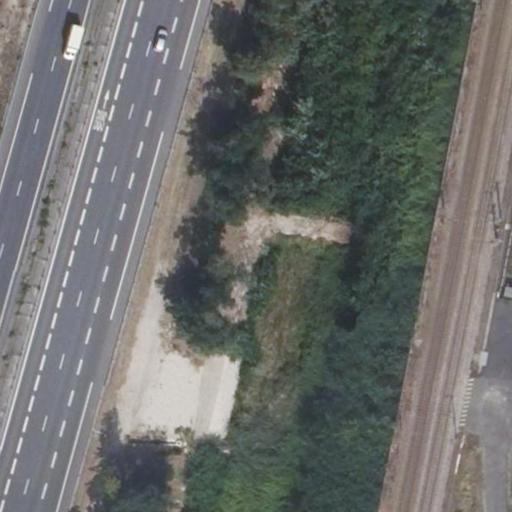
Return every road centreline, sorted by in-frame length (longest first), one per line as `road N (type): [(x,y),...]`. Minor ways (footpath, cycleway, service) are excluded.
road 1 (motorway): [(12,511),(154,0)]
road 2 (track): [(95,511),(235,0)]
road 3 (motorway): [(71,0),(0,257)]
